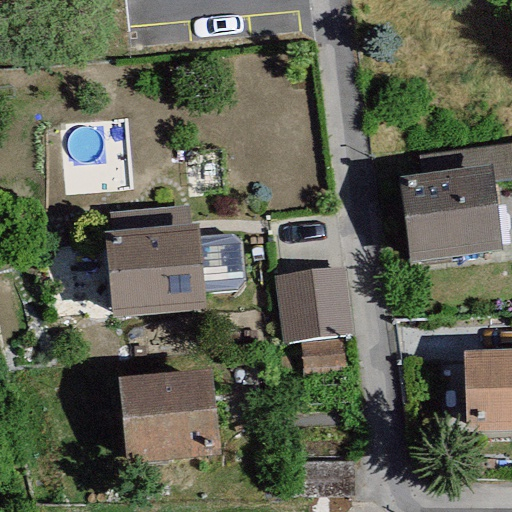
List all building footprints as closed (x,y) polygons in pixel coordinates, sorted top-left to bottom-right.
[(511,152),(473,157),(475,179),(476,191),(511,187),(511,152)] [(475,179),(384,188),(393,272),(483,263),(476,191),(475,179)] [(178,226),(85,232),(91,322),(184,315),(178,226)] [(335,272),(265,278),(271,348),(342,341),(335,272)] [(511,355),(448,356),(449,436),(511,435),(511,355)] [(194,375),(98,383),(105,468),(201,461),(194,375)]
